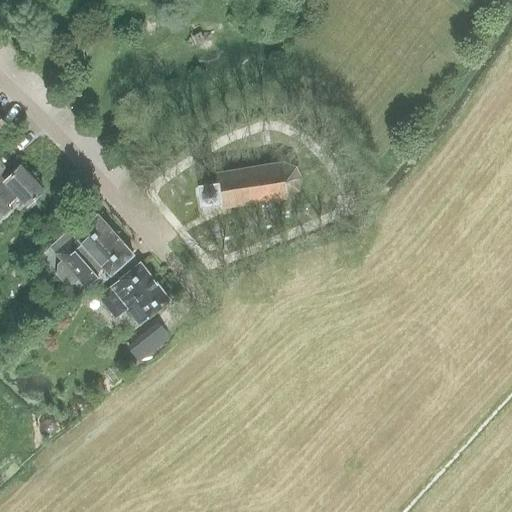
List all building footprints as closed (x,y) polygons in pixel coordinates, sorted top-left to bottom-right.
[(0,138),(11,128),(0,117),(0,138)] [(281,162),(278,162),(216,173),(217,181),(199,183),(202,203),(220,200),(221,208),(286,198),(288,197),(290,196),(293,194),(294,193),(295,192),(296,190),(298,188),(299,186),(299,183),(299,181),(299,179),(299,177),(298,174),(297,172),(296,170),(295,168),(294,167),(293,166),(291,165),(288,163),(286,163),(283,162),(281,162)] [(0,217),(10,208),(8,206),(18,196),(28,206),(44,190),(21,166),(12,174),(7,169),(0,175),(0,217)] [(352,214),(368,209),(364,198),(348,204),(352,214)] [(134,255),(98,215),(91,221),(86,215),(50,247),(62,261),(58,264),(57,275),(64,284),(74,284),(79,280),(86,288),(106,271),(111,275),(134,255)] [(171,301),(149,273),(141,263),(110,288),(99,297),(116,318),(127,309),(140,325),(171,301)] [(155,350),(147,340),(134,349),(142,360),(155,350)]
